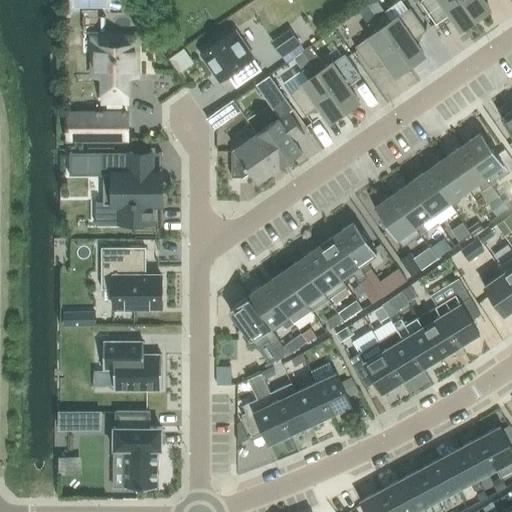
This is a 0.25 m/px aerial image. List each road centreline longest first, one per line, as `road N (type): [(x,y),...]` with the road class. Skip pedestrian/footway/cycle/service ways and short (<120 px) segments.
road 1 (residential): [(196,255),(511,34)]
road 2 (residential): [(218,511),(375,448),(511,369)]
road 3 (residential): [(198,511),(196,255)]
road 4 (residential): [(196,255),(197,144),(176,106)]
